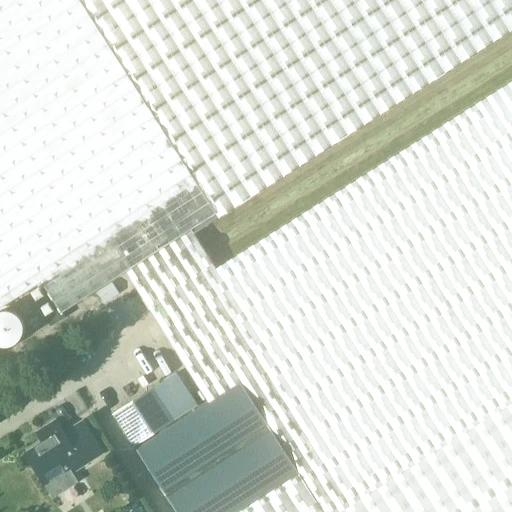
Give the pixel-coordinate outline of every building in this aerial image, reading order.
[(511,0),(0,0),(0,307),(41,281),(62,313),(125,273),(136,290),(138,293),(204,250),(189,227),(203,218),(205,221),(511,26),(511,0)] [(511,511),(511,80),(216,268),(204,250),(138,293),(207,403),(164,430),(162,427),(149,436),(151,439),(135,449),(175,511),(511,511)] [(45,324),(58,316),(41,290),(29,298),(45,324)] [(69,359),(78,354),(74,348),(66,354),(69,359)] [(149,436),(162,427),(197,404),(175,373),(113,414),(133,447),(149,436)] [(45,440),(24,453),(39,477),(63,462),(70,472),(103,452),(83,421),(70,429),(71,431),(66,435),(56,419),(39,430),(45,440)]
